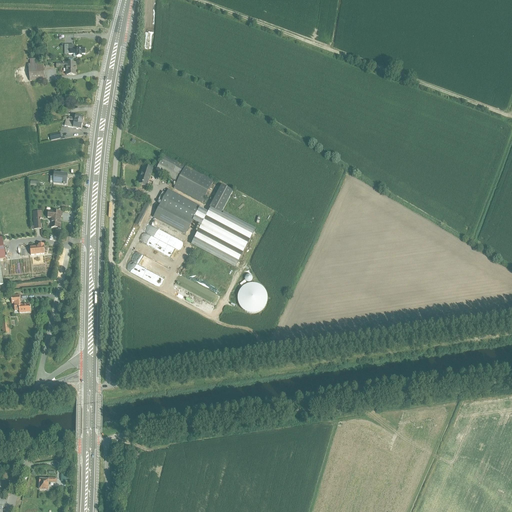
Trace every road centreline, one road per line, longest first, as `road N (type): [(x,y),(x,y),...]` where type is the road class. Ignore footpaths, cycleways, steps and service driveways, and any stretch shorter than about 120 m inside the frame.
road 1 (track): [(511,379),(107,440)]
road 2 (unclassified): [(511,327),(108,387)]
road 3 (unclassified): [(108,387),(113,188),(133,44),(125,0)]
road 4 (track): [(511,117),(194,0)]
road 5 (primary): [(93,242),(102,119),(125,0)]
road 6 (unclassified): [(93,242),(67,252),(44,382)]
road 7 (unknown): [(113,188),(155,201),(126,258),(111,268)]
road 8 (primary): [(89,362),(93,242)]
road 9 (unclassified): [(14,511),(31,451),(88,444)]
